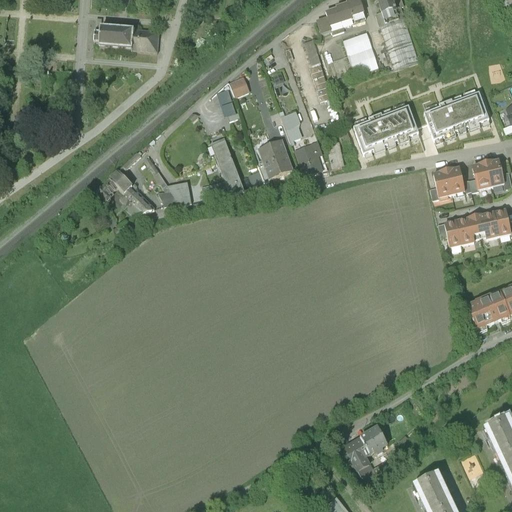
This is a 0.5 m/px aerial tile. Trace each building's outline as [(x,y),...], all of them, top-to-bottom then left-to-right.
[(369,0),(370,1),(374,0),(376,0),(382,16),(401,10),(403,9),(400,0),(369,0)] [(511,0),(507,0),(499,3),(506,19),(511,16),(511,0)] [(328,22),(317,26),(321,36),(331,33),(332,37),(344,33),(343,29),(366,22),(360,2),(347,6),(348,8),(336,11),(337,13),(327,16),(328,22)] [(376,18),(379,29),(405,21),(401,10),(382,16),(376,18)] [(379,29),(393,73),(418,65),(405,21),(379,29)] [(131,56),(131,55),(158,57),(160,36),(133,34),(133,36),(100,34),(99,54),(131,56)] [(366,35),(343,42),(355,78),(378,70),(366,35)] [(291,38),(284,40),(286,50),(294,48),(291,38)] [(323,67),(315,43),(302,47),(320,105),(331,101),(320,68),(323,67)] [(294,62),(291,53),(285,54),(289,64),(294,62)] [(493,73),(503,69),(501,64),(491,69),(493,73)] [(493,84),(495,83),(497,88),(509,83),(503,69),(489,76),(493,84)] [(285,84),(282,74),(273,77),(277,87),(285,84)] [(242,81),(229,87),(234,101),(248,95),(242,81)] [(228,93),(217,96),(225,120),(228,119),(229,124),(240,121),(238,115),(236,116),(228,93)] [(489,123),(479,96),(452,105),(451,103),(442,106),(439,107),(440,110),(424,116),(434,143),(489,123)] [(418,136),(408,109),(382,119),(381,116),(371,120),(368,121),(369,123),(353,129),(363,156),(418,136)] [(281,120),(289,144),(301,140),(297,128),(299,127),(295,115),(281,120)] [(225,144),(212,149),(224,184),(202,189),(205,203),(230,199),(244,197),(225,144)] [(292,176),(282,146),(258,154),(269,184),(292,176)] [(339,146),(327,148),(330,163),(325,165),(328,172),(332,171),(332,174),(345,171),(339,146)] [(318,147),(294,155),(303,180),(322,176),(317,161),(322,159),(318,147)] [(137,157),(123,171),(125,174),(140,160),(137,157)] [(191,207),(187,186),(168,190),(149,161),(145,164),(158,186),(159,185),(165,195),(158,195),(164,209),(179,208),(179,209),(191,207)] [(492,164),(486,165),(491,189),(504,187),(502,176),(499,163),(492,165),(492,164)] [(478,192),(491,189),(486,165),(479,167),(473,169),(475,182),(478,192)] [(264,184),(259,171),(247,175),(252,188),(264,184)] [(452,171),(446,173),(451,197),(464,194),(462,184),(459,171),(453,172),(452,171)] [(439,200),(451,197),(446,173),(440,174),(440,175),(433,176),(436,190),(438,200),(439,200)] [(110,181),(92,200),(102,209),(115,196),(113,195),(117,190),(125,198),(133,190),(118,175),(110,181)] [(502,176),(504,187),(505,192),(511,190),(508,175),(502,176)] [(475,182),(469,183),(471,194),(471,195),(479,193),(478,192),(475,182)] [(469,183),(462,184),(464,194),(464,195),(471,194),(469,183)] [(155,211),(133,190),(125,198),(132,204),(123,212),(132,221),(142,215),(144,216),(155,211)] [(439,201),(439,200),(438,200),(436,190),(430,191),(432,202),(439,201)] [(506,213),(494,216),(499,239),(510,237),(511,236),(508,226),(506,213)] [(486,242),(499,239),(494,216),(482,218),(475,219),(479,240),(485,239),(486,242)] [(115,227),(108,218),(100,224),(107,233),(115,227)] [(468,221),(456,224),(461,247),(474,244),(473,242),(479,240),(475,219),(468,221)] [(449,250),(461,247),(456,224),(445,226),(444,227),(447,239),(449,250)] [(440,240),(447,239),(444,227),(445,226),(444,226),(437,227),(440,240)] [(114,256),(108,243),(92,251),(98,263),(114,256)] [(509,291),(500,295),(510,317),(511,316),(511,288),(509,290),(509,291)] [(476,332),(510,317),(500,295),(491,299),(491,298),(475,304),(476,305),(467,309),(476,332)] [(485,431),(501,463),(511,457),(511,425),(509,420),(485,431)] [(390,444),(380,426),(344,446),(358,472),(375,463),(371,455),(390,444)] [(511,457),(501,463),(511,486),(511,457)] [(415,487),(426,511),(444,511),(455,507),(439,476),(415,487)] [(42,511),(41,499),(33,500),(34,511),(42,511)] [(347,511),(337,499),(322,511),(347,511)]
